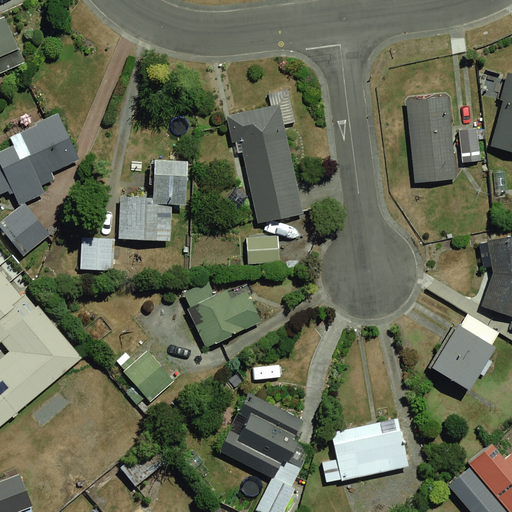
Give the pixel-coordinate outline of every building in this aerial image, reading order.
[(0,17),(0,64),(22,56),(6,15),(0,17)] [(511,72),(499,69),(480,140),(511,149),(511,72)] [(395,100),(407,179),(450,172),(439,93),(395,100)] [(275,98),(221,109),(245,224),(299,213),(275,98)] [(0,133),(0,178),(8,194),(78,158),(52,107),(0,133)] [(160,193),(114,194),(114,240),(160,240),(160,193)] [(13,203),(0,213),(0,239),(16,259),(41,238),(13,203)] [(234,235),(236,261),(274,258),(272,232),(234,235)] [(73,233),(69,270),(104,273),(108,236),(73,233)] [(511,233),(479,238),(470,302),(508,313),(511,304),(511,233)] [(0,421),(76,358),(0,269),(0,350),(1,351),(0,351),(0,421)] [(210,277),(170,295),(196,352),(236,335),(210,277)] [(455,308),(425,364),(465,386),(496,330),(455,308)] [(112,370),(135,399),(166,376),(143,347),(112,370)] [(264,476),(248,510),(252,511),(278,511),(306,422),(238,392),(204,449),(264,476)] [(308,456),(314,484),(396,466),(385,414),(321,428),(326,452),(308,456)] [(102,468),(124,492),(167,454),(145,430),(102,468)] [(511,511),(511,461),(490,436),(439,480),(448,491),(439,498),(451,511),(511,511)] [(18,473),(0,477),(0,511),(4,511),(27,507),(18,473)]
